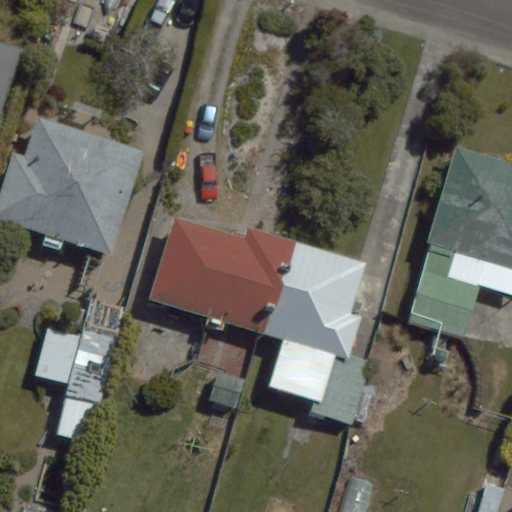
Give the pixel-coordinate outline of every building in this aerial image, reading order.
[(0,116),(22,47),(0,40),(0,116)] [(148,149),(40,114),(26,156),(15,152),(0,197),(0,221),(113,257),(148,149)] [(511,162),(456,146),(427,242),(511,267),(511,162)] [(246,237),(175,217),(151,299),(284,337),(270,387),(321,401),(335,354),(350,358),(362,316),(353,313),(367,263),(248,228),(246,237)] [(127,307),(87,296),(77,338),(49,331),(38,375),(68,383),(55,434),(91,443),(127,307)] [(351,423),(370,361),(336,351),(317,412),(351,423)] [(366,511),(374,483),(349,476),(339,511),(366,511)]
